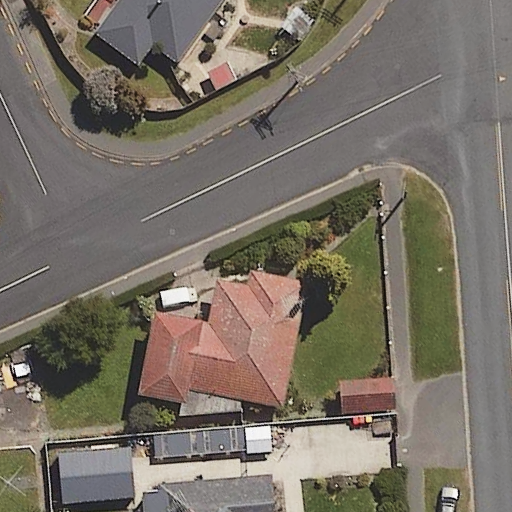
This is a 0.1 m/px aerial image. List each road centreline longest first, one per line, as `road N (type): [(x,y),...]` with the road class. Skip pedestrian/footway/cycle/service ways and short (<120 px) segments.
road 1 (residential): [(494,50),(70,255)]
road 2 (secondary): [(494,50),(511,310)]
road 3 (residential): [(70,255),(0,98)]
